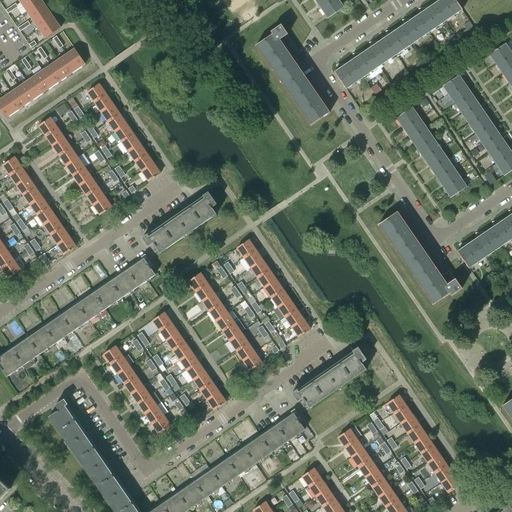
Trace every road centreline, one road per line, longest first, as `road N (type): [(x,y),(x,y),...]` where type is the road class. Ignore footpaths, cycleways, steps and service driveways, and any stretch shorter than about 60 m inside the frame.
road 1 (residential): [(2,435),(80,384),(146,475),(333,349)]
road 2 (residential): [(403,0),(327,51),(320,71),(431,237),(511,189)]
road 3 (residential): [(0,317),(180,189)]
